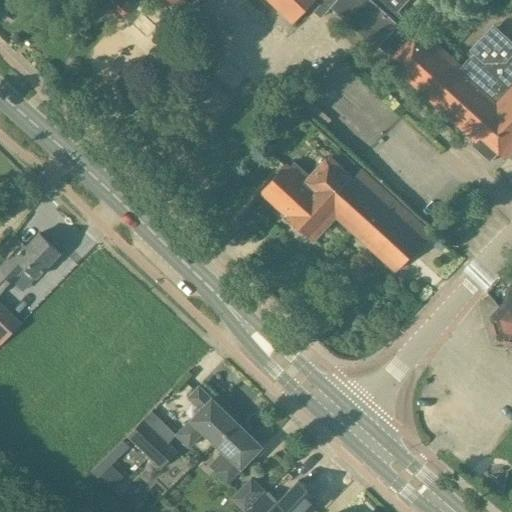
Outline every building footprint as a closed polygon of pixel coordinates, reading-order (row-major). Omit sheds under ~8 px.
[(134,3),(130,0),(110,0),(106,6),(120,18),(134,3)] [(511,42),(494,25),(470,51),(474,55),(461,70),(452,62),(418,30),(417,32),(403,19),(404,18),(397,11),(407,0),(172,0),(178,5),(183,0),(270,0),(292,21),(312,0),(315,0),(327,11),(331,7),(376,48),(378,46),(392,58),(391,58),(425,90),(467,128),(476,137),(471,143),(491,161),(500,151),(504,154),(511,145),(511,42)] [(423,241),(422,240),(429,232),(361,169),(352,179),(329,157),(306,182),(287,164),(263,190),(288,213),(286,215),(312,239),(336,212),(398,269),(423,241)] [(23,243),(0,266),(0,344),(22,322),(0,301),(0,290),(24,266),(35,277),(60,251),(40,233),(27,246),(23,243)] [(511,286),(509,285),(505,301),(491,316),(498,340),(511,342),(511,286)] [(203,431),(215,443),(237,421),(199,385),(186,397),(196,406),(192,411),(196,414),(176,434),(188,446),(203,431)] [(127,436),(161,468),(177,451),(143,419),(127,436)] [(237,421),(215,443),(223,451),(216,458),(222,463),(215,471),(227,483),(263,446),(237,421)] [(95,471),(114,488),(128,472),(109,455),(95,471)] [(245,509),(264,489),(251,476),(232,497),(245,509)] [(303,511),(317,497),(298,480),(278,501),(268,491),(249,510),(250,511),(285,511),(287,511),(288,511),(303,511)]
